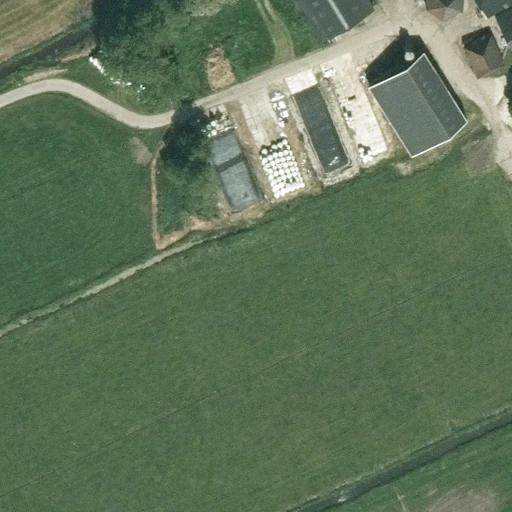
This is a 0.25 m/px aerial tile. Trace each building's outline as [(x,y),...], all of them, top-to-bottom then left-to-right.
[(297,0),(321,39),(373,8),(367,0),(297,0)] [(511,0),(476,0),(485,16),(511,0),(511,6),(494,17),(511,48),(511,0)] [(461,47),(475,77),(503,63),(488,32),(461,47)] [(371,86),(407,159),(467,129),(430,57),(371,86)] [(266,198),(292,190),(266,108),(240,116),(266,198)]
